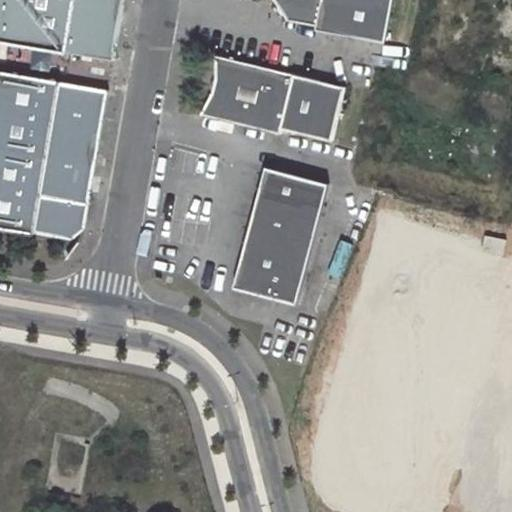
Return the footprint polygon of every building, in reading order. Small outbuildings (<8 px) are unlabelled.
[(0,0),(0,40),(113,60),(123,0),(0,0)] [(380,42),(388,0),(270,0),(282,18),(311,24),(310,27),(380,42)] [(206,90),(194,110),(273,131),(274,126),(325,140),(339,87),(210,52),(210,76),(206,90)] [(0,227),(72,240),(86,225),(108,89),(0,70),(0,227)] [(325,181),(262,166),(233,286),(296,302),(325,181)]
